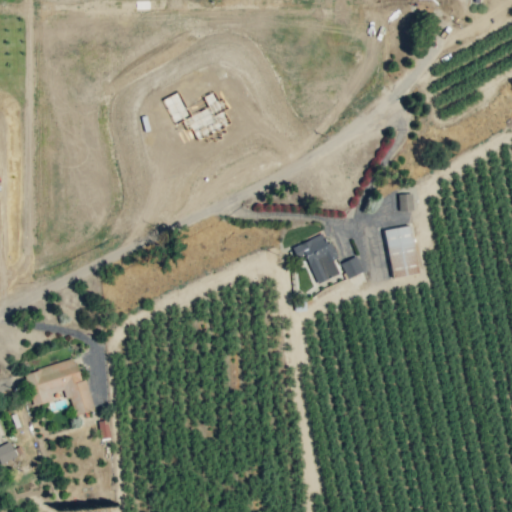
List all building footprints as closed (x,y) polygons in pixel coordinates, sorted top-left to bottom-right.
[(397,193),(398,210),(412,209),(411,193),(397,193)] [(387,235),(412,231),(420,277),(396,281),(387,235)] [(290,246),(299,267),(308,264),(316,283),(341,272),(328,241),(325,243),(321,233),(290,246)] [(362,272),(356,256),(340,262),(346,278),(362,272)] [(32,405),(52,400),(50,393),(62,390),(65,398),(69,397),(73,415),(93,410),(85,378),(79,380),(73,358),(23,372),(32,405)] [(0,463),(15,456),(9,441),(0,444),(0,463)]
